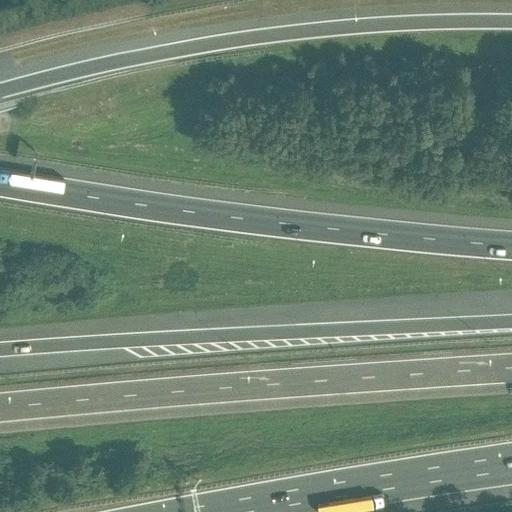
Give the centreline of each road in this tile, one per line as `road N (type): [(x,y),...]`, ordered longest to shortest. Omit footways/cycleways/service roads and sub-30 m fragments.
road 1 (motorway): [(511,25),(346,28),(121,59),(0,88)]
road 2 (motorway): [(511,246),(298,226),(0,182)]
road 3 (motorway): [(511,325),(0,350)]
road 4 (motorway): [(221,511),(511,461)]
